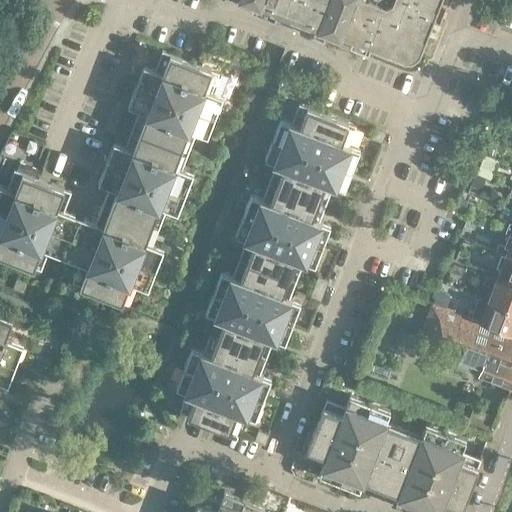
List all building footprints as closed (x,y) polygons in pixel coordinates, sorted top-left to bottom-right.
[(246,0),(269,9),(271,2),(277,4),(298,13),(307,16),(305,23),(332,34),(355,43),(368,48),(371,41),(402,53),(406,44),(411,41),(421,45),(433,14),(440,17),(445,3),(445,0),(246,0)] [(145,110),(137,129),(180,145),(187,127),(206,134),(222,94),(220,72),(218,71),(162,49),(155,68),(143,63),(127,103),(145,110)] [(282,165),(275,183),(325,202),(332,184),(344,188),(359,149),(347,144),(355,124),(297,102),(289,122),(278,117),(263,158),(282,165)] [(112,108),(105,126),(114,129),(121,112),(112,108)] [(385,131),(376,127),(375,127),(370,137),(381,142),(385,131)] [(107,184),(100,202),(150,222),(157,204),(176,212),(192,172),(172,164),(180,145),(137,129),(130,148),(112,141),(97,181),(107,184)] [(483,153),(475,171),(485,176),(490,178),(499,159),(483,153)] [(71,189),(38,175),(36,175),(39,168),(20,160),(18,167),(14,166),(7,185),(0,182),(0,252),(30,264),(38,246),(58,254),(75,212),(63,208),(71,189)] [(485,176),(475,171),(469,185),(480,189),(485,176)] [(253,241),(246,259),(287,276),(295,258),(314,265),(330,225),(318,220),(325,202),(275,183),(268,201),(249,193),(234,233),(253,241)] [(463,213),(468,199),(460,196),(455,210),(463,213)] [(83,216),(66,257),(86,264),(78,283),(128,302),(135,283),(146,287),(162,247),(143,240),(150,222),(100,202),(93,220),(83,216)] [(495,250),(501,253),(501,252),(511,256),(511,232),(509,231),(504,244),(498,242),(495,250)] [(469,262),(472,256),(468,250),(462,248),(458,258),(469,262)] [(501,268),(498,274),(511,279),(511,256),(501,252),(501,253),(496,266),(501,268)] [(223,318),(216,336),(266,356),(273,337),(284,342),(300,302),(280,294),(287,276),(246,259),(238,277),(219,270),(204,310),(223,318)] [(465,266),(453,262),(449,272),(461,276),(465,266)] [(488,285),(484,297),(489,299),(511,307),(511,279),(498,274),(497,278),(486,275),(483,283),(488,285)] [(312,294),(320,298),(328,279),(319,275),(312,294)] [(18,277),(14,286),(23,290),(27,281),(18,277)] [(74,299),(71,309),(81,312),(84,303),(74,299)] [(475,316),(474,318),(511,331),(511,307),(489,299),(486,306),(480,304),(476,316),(475,316)] [(511,331),(474,318),(432,302),(422,329),(450,340),(444,358),(457,362),(458,360),(474,366),(472,371),(510,385),(511,379),(511,363),(511,364),(511,361),(511,331)] [(0,318),(0,363),(13,369),(20,348),(2,341),(10,323),(0,318)] [(178,409),(180,410),(237,432),(244,413),(255,418),(270,378),(259,374),(266,356),(216,336),(209,354),(190,346),(175,386),(185,390),(178,409)] [(0,363),(0,387),(5,390),(13,369),(0,363)] [(385,422),(389,411),(348,395),(341,414),(323,407),(307,449),(325,456),(318,474),(359,490),(363,478),(399,493),(396,504),(416,511),(437,511),(442,500),(463,508),(478,467),(458,459),(465,441),(426,425),(421,437),(385,422)] [(253,439),(265,444),(269,432),(258,428),(253,439)] [(260,511),(263,506),(222,491),(218,502),(199,495),(191,511),(260,511)]
